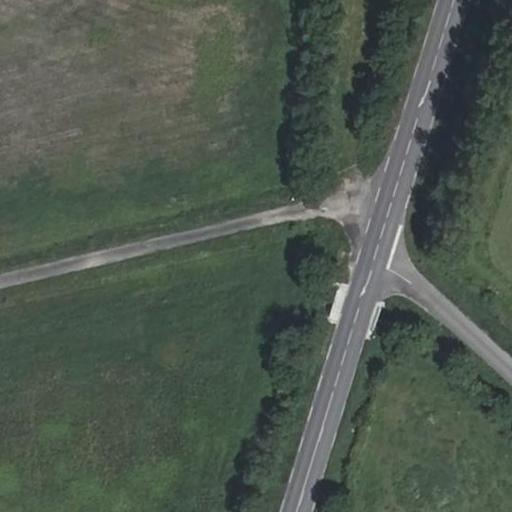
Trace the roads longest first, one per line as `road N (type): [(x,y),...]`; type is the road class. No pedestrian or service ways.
road 1 (unclassified): [(386,208),(354,203),(0,284)]
road 2 (primary): [(373,250),(298,511)]
road 3 (primary): [(451,0),(386,208)]
road 4 (residential): [(373,250),(511,374)]
